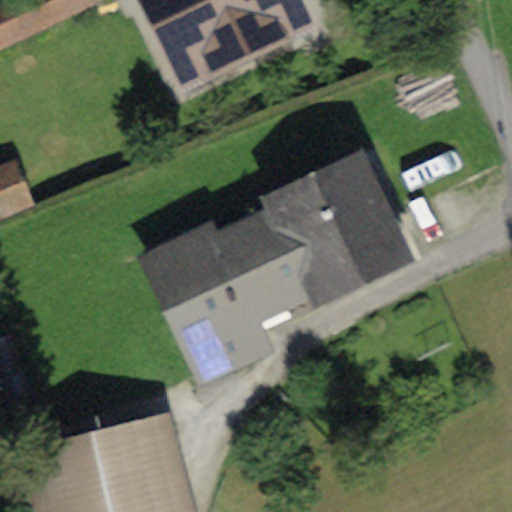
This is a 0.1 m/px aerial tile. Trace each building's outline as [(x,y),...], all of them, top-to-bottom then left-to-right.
[(17,0),(0,8),(0,43),(91,0),(17,0)] [(278,0),(159,0),(193,70),(290,24),(278,0)] [(401,255),(360,167),(160,262),(211,370),(260,347),(245,315),(311,284),(316,295),(401,255)] [(0,172),(0,216),(28,206),(13,168),(0,172)] [(35,465),(47,511),(174,511),(155,434),(35,465)]
